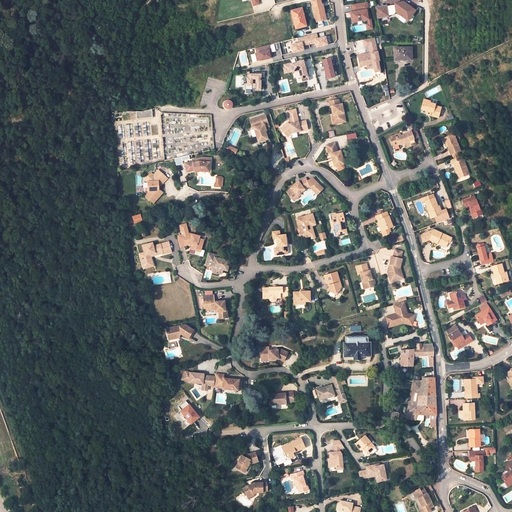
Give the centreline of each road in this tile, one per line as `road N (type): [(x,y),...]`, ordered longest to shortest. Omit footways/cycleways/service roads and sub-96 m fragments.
road 1 (unclassified): [(353,87),(232,112),(160,111)]
road 2 (residential): [(352,197),(309,167),(287,172),(251,267)]
road 3 (residential): [(251,267),(297,271),(360,251),(352,197)]
road 4 (residential): [(443,484),(394,421),(313,425)]
